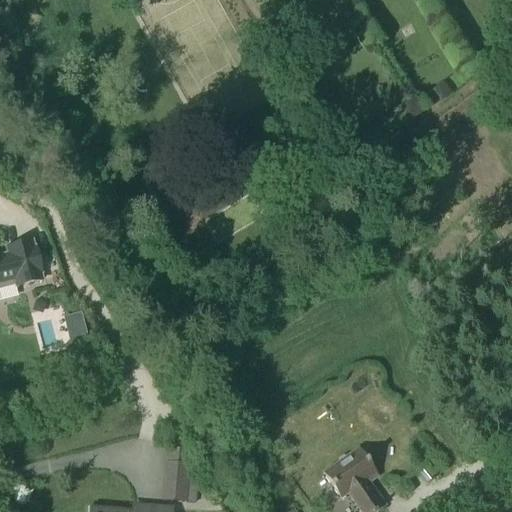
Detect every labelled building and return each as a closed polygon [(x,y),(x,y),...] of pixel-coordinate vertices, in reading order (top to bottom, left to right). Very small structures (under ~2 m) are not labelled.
[(33,251),(31,245),(6,251),(7,257),(0,259),(0,280),(13,278),(15,289),(41,283),(39,277),(40,276),(34,251),(33,251)] [(83,329),(68,333),(71,346),(87,342),(83,329)] [(234,472),(254,459),(241,439),(221,453),(234,472)] [(168,465),(165,503),(185,505),(194,505),(195,495),(197,477),(188,476),(189,467),(184,466),(186,452),(171,451),(169,465),(168,465)] [(376,477),(358,452),(346,460),(343,459),(338,462),(337,467),(322,477),(339,502),(347,497),(358,511),(381,511),(385,509),(366,483),(376,477)] [(426,469),(420,474),(428,484),(434,479),(426,469)]
